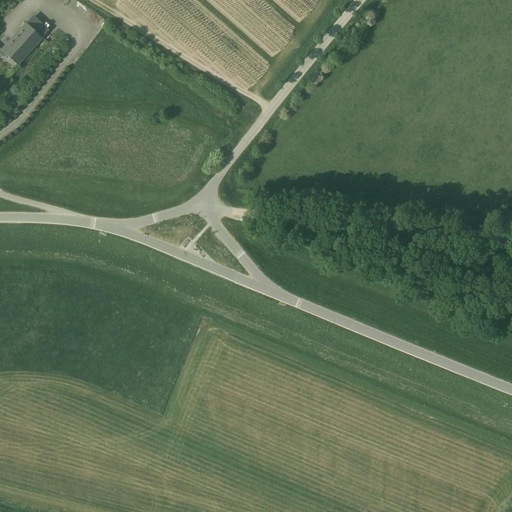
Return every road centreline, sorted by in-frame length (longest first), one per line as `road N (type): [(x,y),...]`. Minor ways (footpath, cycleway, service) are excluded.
road 1 (track): [(511,238),(203,201)]
road 2 (unclassified): [(203,201),(362,0)]
road 3 (unclassified): [(511,390),(276,294)]
road 4 (unclassified): [(113,228),(276,294)]
